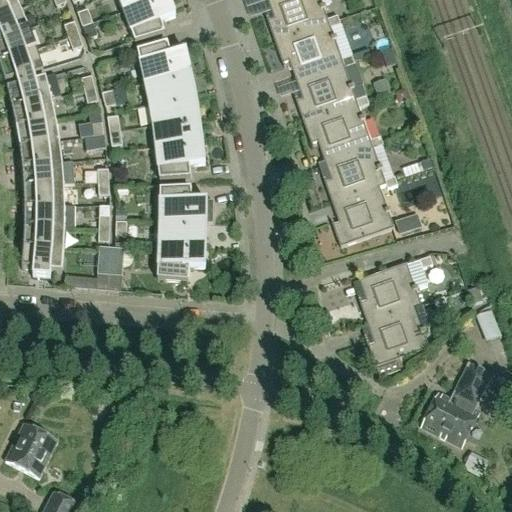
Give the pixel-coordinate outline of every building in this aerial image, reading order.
[(0,0),(0,21),(20,13),(13,0),(0,0)] [(52,0),(56,10),(66,5),(63,0),(52,0)] [(164,0),(117,0),(123,15),(164,0)] [(161,25),(175,20),(167,0),(164,0),(123,15),(134,46),(164,37),(161,25)] [(327,23),(318,0),(275,0),(267,3),(274,23),(269,24),(268,21),(266,21),(275,46),(328,27),(330,31),(340,27),(337,19),(327,23)] [(0,43),(28,33),(20,13),(0,21),(0,43)] [(77,16),(82,30),(92,27),(87,13),(77,16)] [(64,29),(68,41),(78,38),(74,25),(64,29)] [(97,39),(92,27),(82,30),(87,43),(97,39)] [(341,63),(330,31),(328,27),(275,46),(284,70),(285,70),(284,66),(289,64),(296,84),(343,67),(344,71),(354,68),(351,59),(341,63)] [(0,65),(36,53),(28,33),(0,43),(0,65)] [(83,50),(78,38),(68,41),(73,53),(83,50)] [(191,77),(185,55),(170,58),(167,47),(137,55),(144,87),(191,77)] [(381,54),(386,69),(396,66),(391,51),(381,54)] [(43,74),(36,53),(0,65),(0,71),(5,86),(43,74)] [(304,126),(357,107),(358,112),(369,108),(362,88),(351,92),(344,71),(343,67),(296,84),(303,103),(297,105),(296,101),(295,102),(304,126)] [(195,100),(191,77),(144,87),(149,108),(195,100)] [(60,101),(54,79),(7,92),(12,112),(51,103),(60,101)] [(81,82),(84,95),(95,93),(91,79),(81,82)] [(386,82),(373,87),(377,100),(390,95),(386,82)] [(98,105),(95,93),(84,95),(87,107),(98,105)] [(102,97),(105,111),(116,108),(112,94),(102,97)] [(199,122),(195,100),(149,108),(153,130),(199,122)] [(55,124),(51,103),(12,112),(16,132),(55,124)] [(370,144),(358,112),(357,107),(304,126),(312,151),(313,151),(312,147),(317,145),(324,164),(371,148),(373,152),(383,148),(380,140),(370,144)] [(107,121),(109,135),(120,134),(118,119),(107,121)] [(202,146),(199,122),(153,130),(155,151),(202,146)] [(59,146),(55,124),(16,132),(20,151),(59,146)] [(91,128),(93,142),(103,140),(101,126),(91,128)] [(122,149),(120,134),(109,135),(111,150),(122,149)] [(103,140),(93,142),(95,153),(105,152),(103,140)] [(61,161),(59,146),(20,151),(22,171),(62,167),(61,161)] [(205,168),(204,161),(202,146),(155,151),(159,184),(190,182),(189,170),(205,168)] [(384,184),(376,161),(373,152),(371,148),(324,164),(331,184),(326,186),(325,182),(323,182),(332,207),(379,190),(379,191),(386,189),(387,192),(397,189),(394,180),(384,184)] [(74,188),(72,166),(62,167),(22,171),(24,191),(64,189),(74,188)] [(97,173),(98,186),(108,186),(108,173),(97,173)] [(117,182),(118,191),(130,190),(129,181),(117,182)] [(109,199),(108,186),(98,186),(98,199),(109,199)] [(207,226),(213,227),(213,204),(191,204),(191,187),(159,189),(160,193),(159,226),(207,226)] [(65,210),(64,189),(24,191),(25,211),(65,210)] [(393,230),(379,191),(379,190),(332,207),(339,227),(334,228),(332,225),(331,225),(340,250),(394,231),(394,230),(393,230)] [(65,232),(65,210),(25,211),(24,231),(65,232)] [(117,226),(125,226),(125,212),(117,212),(117,226)] [(399,238),(422,230),(417,217),(395,225),(399,238)] [(99,219),(98,233),(109,233),(110,220),(99,219)] [(116,226),(115,240),(126,240),(126,226),(125,226),(117,226),(116,226)] [(206,250),(207,226),(159,226),(159,248),(206,250)] [(63,254),(65,232),(24,231),(23,251),(63,254)] [(109,246),(109,233),(98,233),(98,246),(109,246)] [(205,272),(206,250),(159,248),(157,283),(188,286),(189,271),(205,272)] [(62,275),(63,254),(23,251),(22,272),(33,273),(33,281),(50,283),(51,274),(62,275)] [(109,279),(112,252),(99,251),(99,257),(90,256),(89,268),(98,268),(97,278),(109,279)] [(112,252),(109,279),(121,280),(124,253),(115,252),(112,252)] [(432,269),(429,260),(419,264),(422,272),(432,269)] [(421,309),(416,295),(418,294),(417,291),(427,287),(422,272),(419,264),(407,269),(406,268),(359,284),(366,305),(361,306),(360,303),(358,303),(367,328),(414,311),(421,309)] [(482,304),(477,291),(468,294),(473,308),(482,304)] [(447,309),(444,301),(433,304),(436,313),(447,309)] [(414,311),(367,328),(374,347),(369,349),(367,345),(366,346),(375,371),(429,352),(429,351),(428,351),(414,311)] [(500,340),(491,315),(480,319),(489,344),(500,340)] [(473,416),(491,380),(467,368),(453,395),(457,396),(454,403),(439,396),(421,430),(461,451),(478,418),(473,416)] [(39,482),(59,444),(24,426),(4,464),(39,482)] [(77,511),(79,509),(54,496),(45,511),(77,511)]
